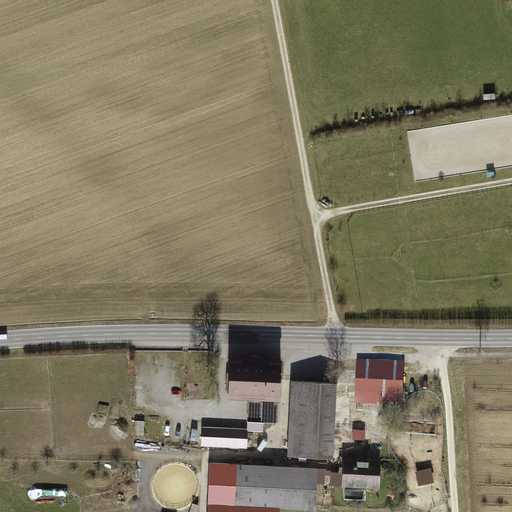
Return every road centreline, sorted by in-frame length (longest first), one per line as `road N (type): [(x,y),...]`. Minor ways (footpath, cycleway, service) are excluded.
road 1 (primary): [(511,338),(150,333),(0,340)]
road 2 (track): [(335,336),(275,0)]
road 3 (track): [(314,214),(511,180)]
road 4 (track): [(441,338),(456,511)]
